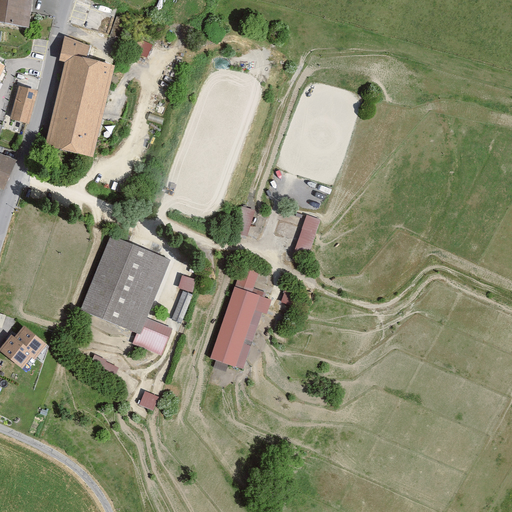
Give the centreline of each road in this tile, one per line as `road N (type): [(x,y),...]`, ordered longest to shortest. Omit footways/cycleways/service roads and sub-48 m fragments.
road 1 (track): [(263,248),(377,302),(392,302),(434,265),(446,264),(511,291)]
road 2 (track): [(58,27),(110,43),(145,68),(148,80),(136,128),(74,189)]
road 3 (residential): [(66,0),(0,232)]
road 4 (track): [(362,472),(327,432),(376,336),(379,320),(361,298)]
road 5 (track): [(108,511),(67,456),(0,422)]
